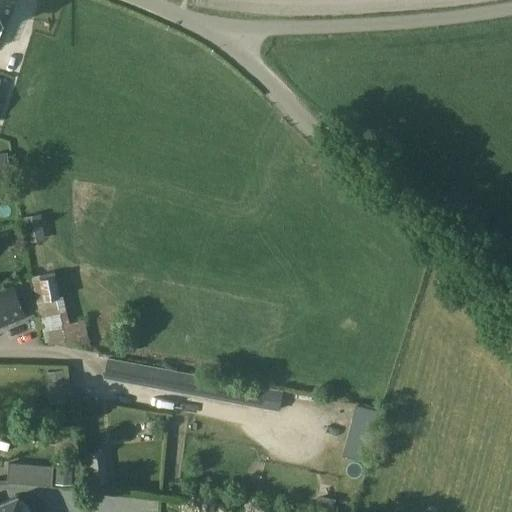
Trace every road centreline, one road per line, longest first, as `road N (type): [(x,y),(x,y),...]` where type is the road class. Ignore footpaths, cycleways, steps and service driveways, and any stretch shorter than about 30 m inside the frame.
road 1 (unclassified): [(511,289),(374,183),(216,34)]
road 2 (unclassified): [(216,34),(438,24),(511,12)]
